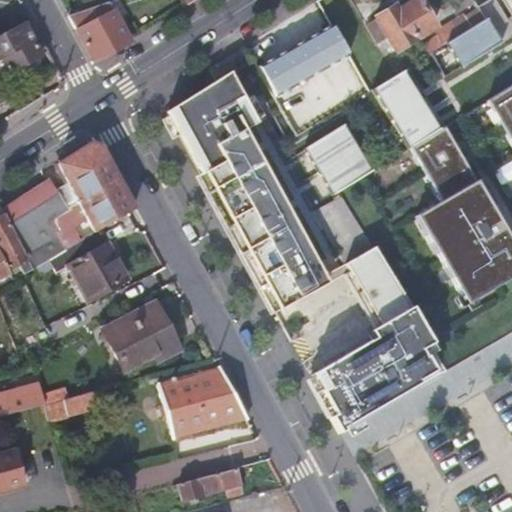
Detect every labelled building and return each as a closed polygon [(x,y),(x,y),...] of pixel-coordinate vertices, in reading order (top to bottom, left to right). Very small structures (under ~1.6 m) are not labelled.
[(96,59),(126,40),(114,17),(120,14),(113,0),(110,0),(68,15),(88,54),(96,59)] [(394,6),(374,17),(385,37),(393,50),(435,27),(418,0),(416,0),(397,11),(394,6)] [(451,0),(458,11),(473,2),(471,0),(451,0)] [(461,16),(447,25),(454,37),(471,27),(484,19),(478,9),(462,19),(461,16)] [(375,42),(385,37),(374,17),(364,23),(375,42)] [(446,42),(443,44),(458,68),(499,44),(485,19),(484,19),(471,27),(454,37),(446,42)] [(0,75),(7,70),(10,74),(46,51),(31,22),(0,36),(0,75)] [(348,56),(331,25),(257,66),(273,96),(348,56)] [(434,33),(435,35),(442,45),(443,44),(446,42),(454,37),(447,25),(434,33)] [(442,45),(435,35),(422,44),(428,54),(442,45)] [(255,61),(245,44),(228,55),(238,72),(255,61)] [(399,71),(368,90),(404,149),(409,146),(435,130),(399,71)] [(205,173),(279,310),(327,284),(323,276),(244,130),(258,123),(231,73),(217,80),(167,111),(201,175),(205,173)] [(511,83),(486,99),(511,142),(511,83)] [(301,149),(329,196),(337,191),(368,172),(339,126),(301,149)] [(409,146),(441,199),(420,212),(432,232),(427,235),(463,295),(469,291),(474,299),(511,276),(511,238),(443,126),(435,130),(409,146)] [(68,154),(54,163),(65,180),(50,189),(64,214),(47,224),(51,230),(61,249),(96,229),(131,209),(132,207),(98,145),(86,142),(68,154)] [(34,265),(43,260),(36,247),(30,251),(26,245),(51,230),(47,224),(64,214),(50,189),(45,181),(0,209),(2,214),(26,258),(30,268),(34,265)] [(313,212),(344,265),(372,248),(340,196),(313,212)] [(0,258),(5,269),(26,258),(2,214),(0,215),(0,258)] [(46,259),(50,266),(54,273),(65,266),(75,283),(80,280),(89,296),(123,278),(96,229),(61,249),(46,259)] [(368,344),(310,375),(341,432),(415,388),(412,383),(432,372),(419,350),(429,344),(409,309),(372,248),(344,265),(348,272),(393,350),(375,359),(368,344)] [(50,266),(46,259),(43,260),(34,265),(39,272),(50,266)] [(344,265),(323,276),(327,284),(348,272),(344,265)] [(84,299),(89,296),(80,280),(75,283),(84,299)] [(153,305),(149,307),(163,331),(166,330),(153,305)] [(176,349),(166,330),(163,331),(149,307),(102,331),(122,370),(152,355),(155,360),(176,349)] [(229,391),(217,368),(155,384),(170,439),(244,419),(229,391)] [(0,414),(42,404),(36,384),(0,393),(0,414)] [(64,398),(42,404),(47,420),(95,407),(91,391),(64,398)] [(0,490),(23,484),(15,453),(0,457),(0,490)] [(233,468),(174,483),(178,500),(222,489),(224,496),(239,493),(233,468)]
